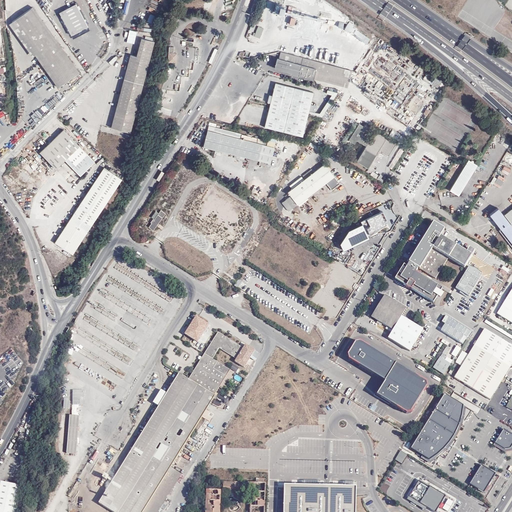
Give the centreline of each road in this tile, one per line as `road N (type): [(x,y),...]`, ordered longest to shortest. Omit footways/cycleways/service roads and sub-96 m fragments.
road 1 (tertiary): [(245,0),(202,96),(116,235)]
road 2 (residential): [(116,235),(320,363)]
road 3 (residential): [(0,168),(110,56),(111,33),(93,0)]
road 4 (residential): [(320,363),(418,202)]
road 5 (motorway): [(388,10),(511,118)]
road 6 (motorway): [(388,10),(511,97)]
